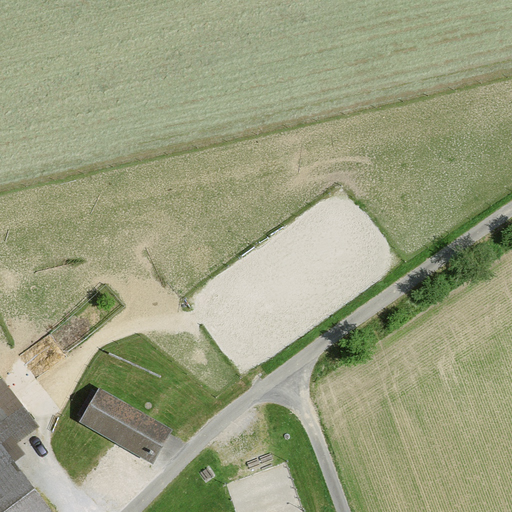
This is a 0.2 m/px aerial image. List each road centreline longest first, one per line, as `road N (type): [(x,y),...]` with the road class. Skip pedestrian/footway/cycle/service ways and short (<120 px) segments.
road 1 (unclassified): [(129,511),(218,421),(511,212)]
road 2 (track): [(34,398),(115,331),(212,317)]
road 3 (track): [(344,511),(291,366)]
